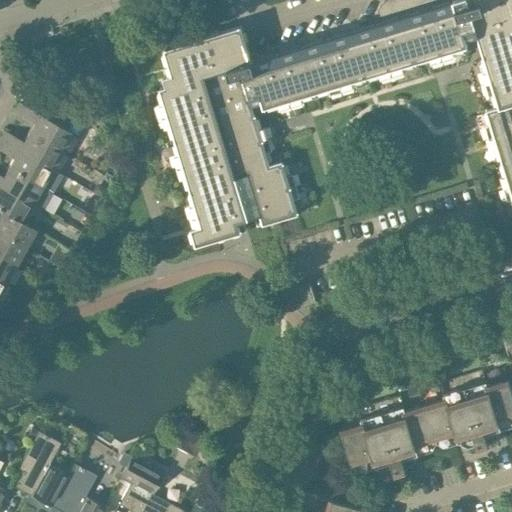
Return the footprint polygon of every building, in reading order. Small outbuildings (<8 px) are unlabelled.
[(511,0),(452,0),(453,1),(450,2),(449,0),(438,4),(436,0),(427,0),(426,0),(386,0),(383,1),(378,9),(382,22),(374,25),(373,23),(356,28),(357,30),(348,33),(348,31),(331,36),(332,38),(323,40),(323,38),(306,44),(306,45),(298,48),(297,46),(280,51),(281,53),(272,56),(272,54),(255,59),(256,61),(252,62),(241,25),(164,48),(172,73),(163,76),(166,85),(160,87),(201,224),(191,228),(196,244),(242,230),(239,221),(260,215),(262,224),(298,213),(282,160),(269,164),(251,103),(262,100),(263,105),(468,43),(466,38),(477,35),(499,106),(486,110),(511,196),(511,0)] [(55,95),(50,105),(72,118),(78,108),(55,95)] [(20,102),(14,112),(33,122),(28,131),(62,150),(72,131),(67,128),(72,118),(50,105),(44,115),(20,102)] [(4,130),(0,136),(0,138),(52,168),(62,150),(28,131),(22,141),(4,130)] [(0,149),(13,157),(8,166),(42,185),(52,168),(0,138),(0,149)] [(0,173),(0,185),(32,203),(42,185),(8,166),(3,176),(0,173)] [(105,188),(96,183),(92,190),(100,196),(105,188)] [(22,221),(32,203),(0,185),(0,208),(1,209),(22,221)] [(0,231),(24,246),(35,227),(22,221),(1,209),(0,210),(0,231)] [(0,254),(15,263),(24,246),(0,231),(0,254)] [(0,277),(5,281),(15,263),(0,254),(0,277)] [(304,305),(315,301),(315,300),(314,296),(310,282),(298,286),(300,293),(304,305)] [(424,404),(434,437),(454,431),(457,442),(467,448),(476,445),(477,448),(488,445),(487,442),(496,439),(501,429),(498,418),(511,413),(511,391),(508,379),(488,385),(486,380),(442,393),(444,398),(424,404)] [(434,437),(424,404),(405,410),(403,405),(360,418),(361,423),(341,429),(351,462),(371,456),(374,467),(384,472),(393,470),(394,473),(405,470),(404,466),(413,464),(418,454),(415,443),(434,437)] [(62,483),(68,473),(48,463),(59,442),(38,430),(10,483),(39,498),(31,511),(47,511),(51,505),(63,483),(62,483)] [(129,508),(136,511),(180,511),(182,509),(152,493),(163,472),(131,455),(127,463),(123,469),(117,481),(118,481),(122,473),(131,478),(118,503),(129,508)] [(119,459),(116,466),(123,469),(127,463),(119,459)] [(51,505),(47,511),(63,511),(64,511),(101,511),(105,506),(84,495),(95,474),(73,462),(68,473),(62,483),(63,483),(51,505)] [(361,511),(363,506),(329,497),(325,511),(361,511)]
